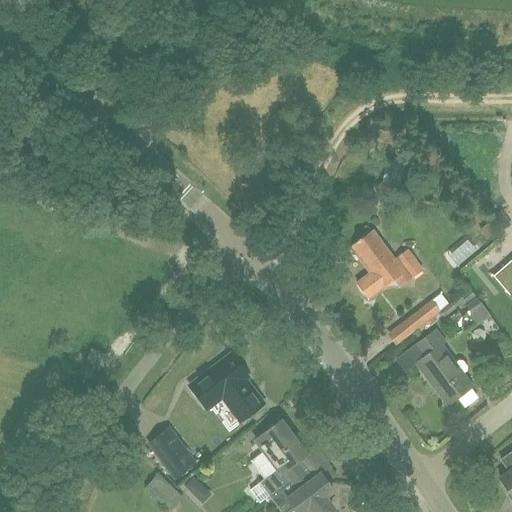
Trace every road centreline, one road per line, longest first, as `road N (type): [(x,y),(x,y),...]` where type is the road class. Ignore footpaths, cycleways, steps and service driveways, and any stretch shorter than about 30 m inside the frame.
road 1 (track): [(511,96),(395,96),(359,112),(294,226),(258,264)]
road 2 (tertiary): [(241,248),(0,21)]
road 3 (residential): [(63,511),(137,377),(241,248)]
road 4 (tertiary): [(423,479),(322,339),(241,248)]
road 5 (track): [(134,146),(148,118),(142,87),(72,0)]
